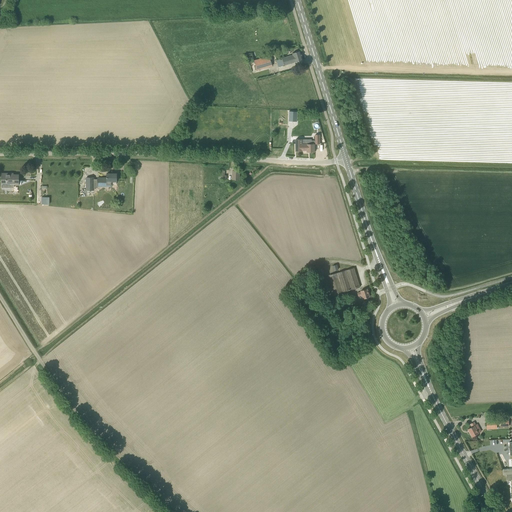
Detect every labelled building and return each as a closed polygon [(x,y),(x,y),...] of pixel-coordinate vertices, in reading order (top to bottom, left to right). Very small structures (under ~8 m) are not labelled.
[(295,62),(303,60),(300,51),(292,53),(293,55),(276,60),(278,67),(295,62)] [(257,70),(272,66),(269,56),(254,60),(257,70)] [(289,111),(289,121),(297,122),(297,112),(289,111)] [(302,143),(302,138),(296,138),(296,150),(302,150),(307,150),(307,152),(314,152),(314,143),(307,143),(302,143)] [(19,185),(19,175),(10,175),(10,173),(2,173),(2,185),(19,185)] [(117,182),(117,174),(107,174),(107,178),(98,178),(98,182),(107,182),(107,185),(112,185),(112,184),(116,184),(116,182),(117,182)] [(335,295),(360,287),(354,268),(329,275),(335,295)] [(370,297),(367,289),(361,291),(361,292),(357,293),(358,296),(362,295),(363,299),(370,297)] [(500,427),(509,426),(508,419),(500,419),(500,427)] [(476,425),(474,422),(470,424),(472,427),(468,429),(472,436),(478,433),(481,431),(477,424),(476,425)] [(511,474),(511,469),(503,469),(503,475),(507,475),(507,481),(511,481),(511,485),(511,486),(511,489),(511,474)]
